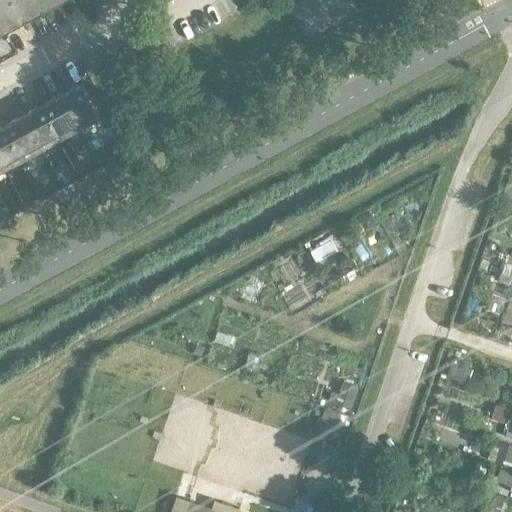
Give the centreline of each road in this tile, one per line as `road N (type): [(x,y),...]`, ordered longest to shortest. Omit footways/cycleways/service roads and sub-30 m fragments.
road 1 (unclassified): [(511,86),(472,147),(412,324)]
road 2 (residential): [(0,82),(75,40),(202,0)]
road 3 (unclassified): [(412,324),(346,511)]
